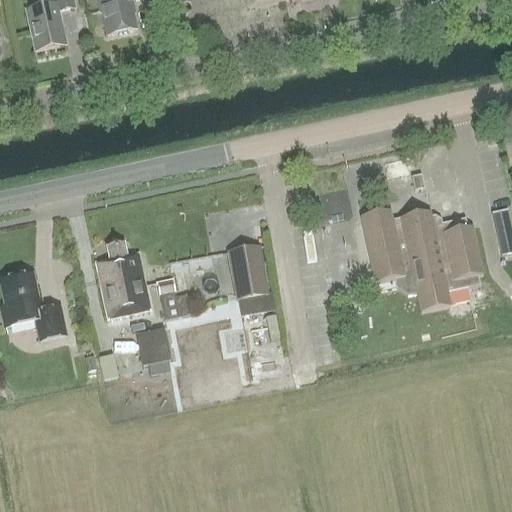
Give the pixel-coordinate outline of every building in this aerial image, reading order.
[(54,0),(56,7),(26,13),(35,55),(66,48),(59,14),(75,11),(72,0),(54,0)] [(131,4),(146,1),(145,0),(97,0),(101,16),(102,16),(107,39),(137,33),(131,4)] [(246,0),(249,10),(293,1),(292,0),(246,0)] [(412,180),(415,193),(424,191),(422,178),(412,180)] [(435,218),(431,219),(430,214),(392,222),(390,213),(361,219),(375,286),(394,282),(396,292),(408,299),(417,297),(421,316),(450,309),(447,295),(480,288),(478,279),(483,278),(472,230),(468,231),(466,221),(442,226),(441,222),(435,218)] [(502,259),(511,256),(511,246),(500,249),(502,259)] [(127,259),(124,247),(107,250),(110,263),(96,266),(108,323),(151,314),(138,257),(127,259)] [(259,248),(227,254),(236,303),(269,297),(259,248)] [(67,339),(60,310),(41,314),(33,276),(0,283),(0,285),(5,307),(0,308),(0,310),(4,330),(36,324),(40,344),(67,339)] [(173,282),(157,285),(159,298),(175,295),(173,282)] [(144,365),(174,362),(170,331),(141,334),(144,365)] [(118,355),(103,359),(107,379),(122,376),(118,355)] [(94,360),(86,362),(89,374),(97,372),(94,360)]
